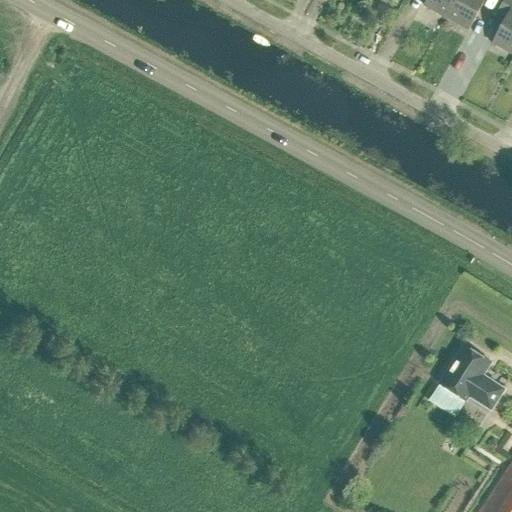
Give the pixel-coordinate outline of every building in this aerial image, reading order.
[(447,17),(456,0),(427,0),(425,5),(447,17)] [(456,0),(447,17),(469,29),(484,0),(456,0)] [(511,52),(511,0),(504,0),(492,21),(502,27),(494,43),(511,52)] [(493,409),(506,388),(485,374),(493,362),(466,344),(441,382),(468,400),(471,395),(493,409)] [(511,511),(511,459),(477,511),(511,511)]
